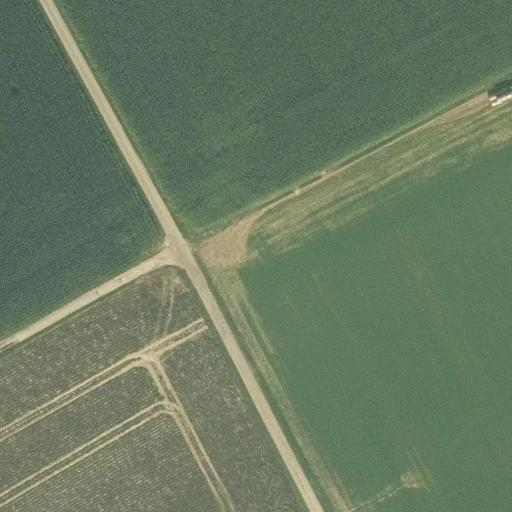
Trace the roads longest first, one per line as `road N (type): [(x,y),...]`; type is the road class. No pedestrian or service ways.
road 1 (track): [(511,76),(0,353)]
road 2 (track): [(39,0),(311,511)]
